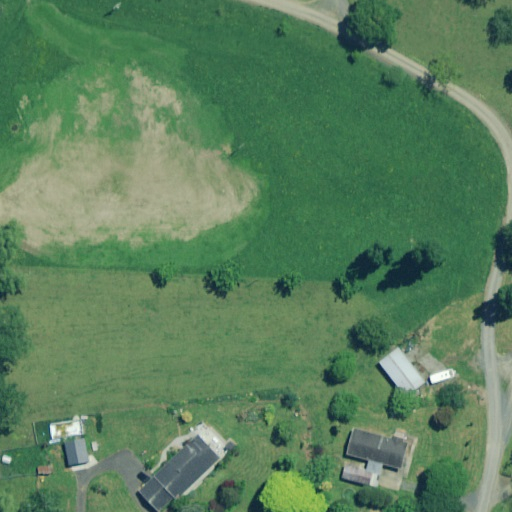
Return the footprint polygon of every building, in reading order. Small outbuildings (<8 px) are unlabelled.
[(448,324),(443,317),(433,324),(438,332),(448,324)] [(424,384),(398,349),(379,364),(406,398),(424,384)] [(409,443),(354,429),(348,457),(368,462),(366,472),(348,468),(345,482),(376,489),(382,466),(402,471),(409,443)] [(220,461),(197,437),(139,492),(157,511),(161,511),(175,499),(177,502),(220,461)] [(76,440),(57,451),(70,474),(83,466),(75,453),(81,449),(76,440)] [(45,500),(44,511),(68,511),(69,500),(45,500)]
